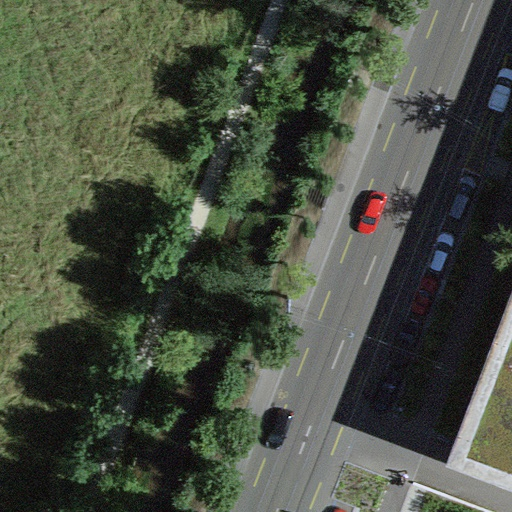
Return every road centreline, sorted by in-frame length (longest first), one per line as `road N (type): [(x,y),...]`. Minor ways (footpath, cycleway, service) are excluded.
road 1 (track): [(86,511),(284,0)]
road 2 (secondary): [(275,511),(471,0)]
